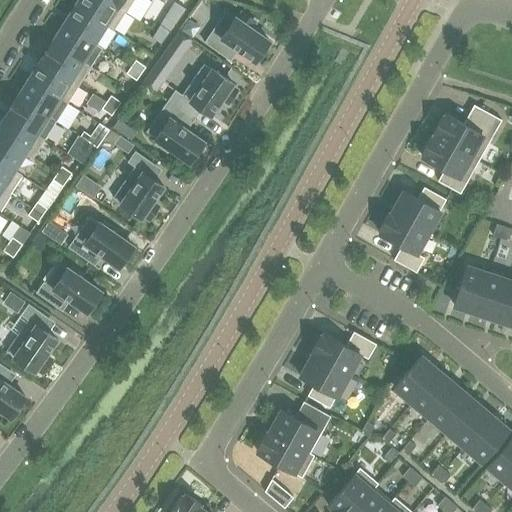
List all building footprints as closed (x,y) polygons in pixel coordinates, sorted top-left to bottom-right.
[(78,0),(75,5),(113,30),(125,12),(126,12),(107,0),(78,0)] [(107,0),(126,12),(133,0),(107,0)] [(75,5),(64,24),(94,43),(105,25),(113,30),(75,5)] [(160,23),(155,30),(165,37),(170,30),(180,15),(170,8),(160,23)] [(234,18),(225,11),(204,42),(224,56),(232,45),(255,62),(269,41),(251,28),(255,22),(241,12),(237,18),(235,17),(234,18)] [(64,24),(52,42),(90,66),(102,48),(94,43),(64,24)] [(155,30),(151,36),(161,43),(165,37),(155,30)] [(178,31),(172,39),(186,49),(192,40),(178,31)] [(40,59),(41,60),(79,84),(90,66),(52,42),(51,42),(40,59)] [(135,59),(130,65),(141,73),(145,66),(135,59)] [(41,60),(29,78),(67,103),(79,84),(41,60)] [(212,69),(211,69),(203,64),(182,95),(175,90),(167,101),(188,115),(195,104),(210,115),(221,99),(227,104),(237,90),(231,85),(232,83),(212,69)] [(136,79),(141,73),(130,65),(126,72),(136,79)] [(29,78),(17,97),(48,116),(56,121),(67,103),(29,78)] [(110,94),(106,100),(116,107),(121,101),(110,94)] [(17,96),(5,114),(6,115),(44,139),(56,121),(48,116),(17,97),(17,96)] [(112,114),(116,107),(106,100),(101,107),(112,114)] [(157,140),(155,144),(167,152),(170,149),(189,162),(204,141),(180,125),(188,115),(167,101),(146,131),(155,137),(155,138),(157,140)] [(436,134),(435,136),(478,160),(501,119),(479,107),(468,126),(463,123),(447,114),(445,117),(442,116),(433,132),(436,134)] [(6,115),(0,124),(0,136),(33,157),(44,139),(6,115)] [(97,146),(109,128),(99,121),(87,139),(97,146)] [(114,142),(128,152),(134,144),(120,134),(114,142)] [(0,136),(0,162),(21,176),(21,175),(13,170),(24,153),(32,158),(33,157),(0,136)] [(459,194),(478,160),(435,136),(433,138),(430,136),(421,153),(424,154),(422,158),(443,170),(437,181),(459,194)] [(97,146),(87,139),(82,146),(92,153),(97,146)] [(121,202),(120,203),(141,218),(142,216),(148,220),(158,206),(152,201),(163,186),(148,175),(155,165),(135,151),(127,161),(134,166),(113,197),(121,202)] [(21,176),(0,162),(0,187),(9,194),(21,176)] [(57,171),(67,178),(72,172),(61,165),(57,171)] [(67,178),(57,171),(52,178),(63,185),(67,178)] [(75,185),(93,197),(101,186),(83,173),(75,185)] [(392,212),(427,232),(446,199),(424,186),(418,198),(404,190),(392,212)] [(32,207),(42,214),(47,208),(37,200),(32,207)] [(32,207),(27,214),(38,221),(42,214),(32,207)] [(416,272),(424,258),(415,253),(427,232),(392,212),(391,214),(388,213),(379,229),(382,230),(380,233),(401,245),(393,259),(416,272)] [(89,216),(68,247),(88,261),(96,250),(119,266),(133,246),(114,232),(116,229),(104,220),(101,223),(99,222),(98,223),(89,216)] [(500,238),(504,227),(496,224),(492,236),(500,238)] [(504,227),(500,238),(508,241),(511,229),(504,227)] [(34,237),(44,244),(48,238),(39,231),(34,237)] [(7,243),(17,250),(22,243),(12,236),(7,243)] [(13,256),(17,250),(7,243),(3,249),(13,256)] [(87,312),(101,291),(81,278),(84,274),(72,265),(69,269),(59,262),(45,282),(43,281),(36,292),(56,306),(63,296),(87,312)] [(476,312),(488,274),(466,266),(453,304),(476,312)] [(476,312),(497,319),(510,281),(488,274),(476,312)] [(511,323),(511,281),(510,281),(497,319),(511,323)] [(2,302),(17,312),(24,301),(10,291),(2,302)] [(52,359),(46,354),(56,339),(41,328),(48,318),(28,304),(21,314),(28,319),(6,350),(14,356),(34,371),(36,369),(42,373),(52,359)] [(320,334),(311,350),(314,352),(312,355),(347,374),(359,354),(368,358),(376,343),(353,331),(346,345),(324,333),(323,336),(320,334)] [(300,376),(313,384),(307,395),(329,407),(335,396),(347,374),(312,355),(300,376)] [(394,387),(411,401),(437,370),(420,356),(394,387)] [(25,397),(2,380),(9,370),(0,363),(0,409),(11,417),(25,397)] [(454,385),(437,370),(411,401),(428,416),(454,385)] [(428,416),(446,430),(472,399),(454,385),(428,416)] [(489,414),(472,399),(446,430),(463,445),(489,414)] [(282,410),(270,431),(313,455),(314,455),(310,452),(321,431),(330,415),(303,400),(294,416),(282,409),(282,410)] [(508,430),(489,414),(463,445),(482,461),(508,430)] [(366,421),(361,432),(368,436),(374,425),(366,421)] [(395,434),(389,429),(381,438),(388,443),(395,434)] [(265,432),(256,448),(259,449),(258,452),(301,477),(313,455),(270,431),(268,433),(265,432)] [(511,473),(511,436),(487,465),(506,481),(511,473)] [(409,440),(401,450),(408,455),(415,445),(409,440)] [(390,461),(398,452),(392,446),(384,455),(390,461)] [(430,473),(436,479),(444,470),(438,464),(430,473)] [(402,476),(408,481),(416,472),(409,466),(402,476)] [(351,511),(377,482),(359,467),(329,503),(333,507),(331,510),(333,511),(351,511)] [(450,475),(444,470),(436,479),(443,484),(450,475)] [(422,477),(416,472),(408,481),(414,486),(422,477)] [(293,497),(271,478),(264,491),(284,507),(293,497)] [(375,486),(378,483),(377,482),(351,511),(381,511),(394,497),(394,496),(391,500),(375,486)] [(207,511),(198,506),(200,503),(185,493),(183,496),(181,495),(169,511),(207,511)] [(293,497),(284,507),(290,511),(301,511),(307,505),(295,495),(293,497)] [(437,505),(443,510),(450,501),(444,496),(437,505)] [(381,511),(411,511),(412,511),(394,497),(381,511)] [(471,508),(475,511),(478,511),(485,504),(479,499),(471,508)] [(450,501),(443,510),(444,511),(451,511),(457,506),(450,501)]
